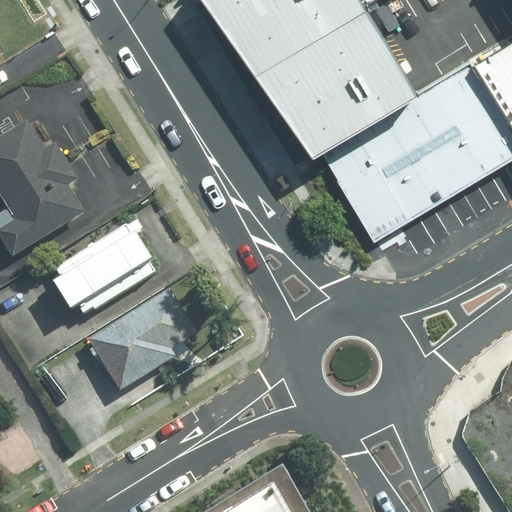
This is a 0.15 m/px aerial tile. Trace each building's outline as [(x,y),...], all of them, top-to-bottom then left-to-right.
[(222,0),(316,132),(325,146),(437,76),(430,65),(390,0),(222,0)] [(0,17),(0,61),(19,50),(0,17)] [(511,29),(480,49),(511,100),(511,29)] [(35,119),(0,140),(0,182),(15,207),(0,216),(0,220),(21,255),(44,241),(44,240),(91,211),(75,185),(86,178),(63,142),(53,149),(35,119)] [(142,218),(61,268),(86,308),(167,258),(142,218)] [(36,293),(25,277),(0,294),(0,311),(2,315),(36,293)] [(96,337),(120,377),(123,381),(128,389),(182,355),(178,348),(203,333),(176,288),(96,337)] [(297,511),(279,483),(232,511),(297,511)]
